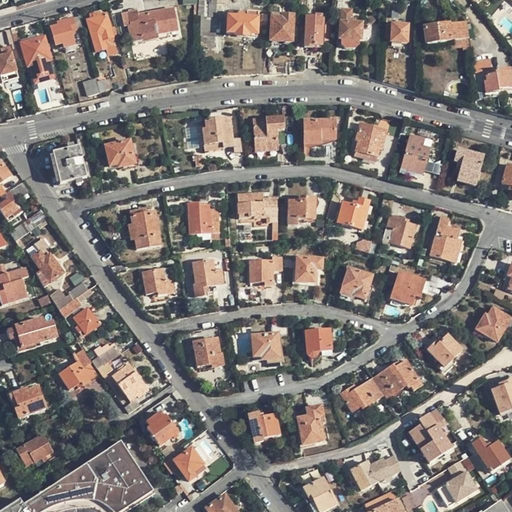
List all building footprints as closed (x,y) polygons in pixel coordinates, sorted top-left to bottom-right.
[(219,0),(201,0),(200,17),(203,17),(202,31),(218,32),(219,0)] [(137,11),(121,14),(124,27),(128,26),(131,44),(142,42),(141,36),(156,34),(156,35),(158,34),(177,31),(173,9),(138,15),(137,11)] [(340,11),(339,40),(341,40),(341,46),(344,49),(352,50),(358,45),(358,42),(360,42),(361,25),(350,24),(350,12),(340,11)] [(96,52),(107,49),(104,40),(113,38),(113,37),(116,36),(114,27),(111,28),(106,14),(101,15),(101,17),(94,19),(87,21),(96,52)] [(237,18),(228,17),(227,34),(233,34),(233,37),(249,38),(249,35),(256,36),(257,16),(237,15),(237,18)] [(293,16),(281,15),(281,18),(271,18),(269,41),(292,43),(293,16)] [(324,36),(330,37),(331,23),(322,22),(322,15),(314,15),(314,18),(306,17),(305,48),(314,49),(313,46),(324,46),(324,36)] [(82,30),(78,18),(58,23),(59,26),(51,28),(56,46),(64,44),(65,48),(74,45),(71,33),(82,30)] [(468,39),(466,22),(423,28),(425,45),(452,41),(468,39)] [(393,27),(388,27),(387,37),(392,38),(392,42),(408,44),(410,26),(394,25),(393,27)] [(17,33),(12,34),(13,36),(15,43),(21,64),(22,67),(27,66),(21,44),(17,33)] [(156,34),(141,36),(142,42),(159,39),(158,34),(156,35),(156,34)] [(45,38),(21,44),(27,66),(28,67),(30,67),(36,84),(54,79),(49,61),(51,61),(45,38)] [(116,46),(113,38),(104,40),(107,49),(116,46)] [(454,49),(469,47),(469,42),(468,39),(452,41),(454,49)] [(2,57),(0,57),(0,75),(2,83),(18,78),(10,47),(0,50),(2,57)] [(484,83),(485,94),(498,92),(498,90),(511,88),(509,69),(495,71),(495,72),(485,74),(486,82),(484,83)] [(116,76),(109,78),(112,91),(119,89),(116,76)] [(88,98),(100,94),(97,83),(96,80),(84,83),(88,98)] [(103,81),(97,83),(100,94),(106,93),(103,81)] [(265,150),(277,150),(276,132),(283,131),(282,119),(252,121),(254,154),(265,153),(265,150)] [(229,120),(203,123),(204,130),(201,131),(204,147),(204,146),(222,144),(222,148),(223,150),(233,148),(232,141),(229,120)] [(335,122),(303,122),(303,144),(319,144),(319,140),(335,140),(335,122)] [(355,153),(377,159),(379,151),(381,152),(387,131),(360,124),(355,141),(357,142),(355,153)] [(401,168),(412,171),(412,169),(423,171),(429,150),(422,148),(424,141),(410,137),(401,168)] [(239,140),(232,141),(233,148),(234,153),(241,152),(239,140)] [(135,165),(130,142),(104,148),(109,168),(117,166),(118,170),(135,165)] [(60,186),(86,179),(79,148),(51,155),(60,186)] [(454,163),(457,164),(462,165),(461,170),(459,178),(476,182),(483,158),(458,151),(454,163)] [(376,163),(377,159),(355,153),(354,157),(376,163)] [(0,161),(0,196),(7,193),(0,183),(11,176),(0,161)] [(501,185),(509,187),(511,187),(511,166),(506,165),(501,185)] [(475,188),(476,182),(459,178),(457,183),(475,188)] [(31,190),(24,181),(7,193),(0,196),(0,210),(8,222),(22,213),(20,209),(18,211),(12,202),(9,198),(13,196),(16,200),(31,190)] [(251,199),(237,200),(238,220),(254,220),(265,220),(272,219),(272,224),(278,224),(278,208),(269,209),(269,200),(263,200),(262,195),(251,195),(251,199)] [(298,199),(298,203),(288,203),(287,221),(315,221),(316,200),(298,199)] [(358,199),(357,203),(356,207),(352,206),(342,204),(336,224),(361,231),(369,203),(358,199)] [(187,205),(188,236),(197,236),(197,242),(219,240),(218,211),(205,211),(204,207),(198,207),(198,205),(187,205)] [(10,232),(16,241),(50,218),(43,208),(10,232)] [(131,226),(134,242),(136,252),(162,247),(155,213),(146,214),(130,217),(131,226)] [(404,223),(405,220),(390,215),(382,242),(409,250),(416,227),(408,224),(404,223)] [(451,263),(457,240),(459,231),(447,228),(449,221),(440,218),(429,257),(451,263)] [(34,244),(37,249),(40,252),(48,247),(42,239),(34,244)] [(461,242),(457,240),(451,263),(455,264),(461,242)] [(368,254),(371,244),(364,241),(357,245),(355,251),(368,254)] [(17,255),(14,247),(3,250),(5,259),(17,255)] [(44,258),(40,252),(37,249),(29,254),(41,271),(36,274),(45,288),(49,285),(49,284),(63,273),(50,255),(44,258)] [(272,272),(283,272),(282,258),(271,259),(272,262),(249,263),(249,284),(259,284),(263,284),(263,287),(272,287),(272,272)] [(322,261),(296,259),(294,283),(314,285),(315,271),(321,271),(322,261)] [(205,297),(205,294),(205,288),(208,288),(223,286),(221,271),(214,272),(212,261),(191,265),(195,286),(193,286),(195,299),(205,297)] [(26,267),(6,273),(3,265),(0,266),(0,294),(3,304),(27,297),(22,279),(29,277),(26,267)] [(373,277),(347,269),(339,296),(353,300),(353,298),(365,302),(373,277)] [(169,270),(163,271),(165,281),(171,280),(169,270)] [(145,297),(151,295),(156,294),(157,298),(174,295),(172,280),(171,280),(165,281),(163,271),(141,274),(145,297)] [(427,281),(400,272),(392,299),(413,306),(416,297),(421,298),(427,281)] [(60,289),(50,296),(56,306),(59,311),(74,300),(71,295),(66,298),(60,289)] [(92,293),(89,289),(76,299),(79,302),(92,293)] [(52,303),(48,295),(38,299),(41,307),(52,303)] [(71,313),(81,305),(79,302),(76,299),(74,300),(59,311),(64,319),(71,313)] [(71,313),(74,318),(87,309),(83,304),(81,305),(71,313)] [(87,309),(74,318),(79,325),(75,328),(79,333),(81,331),(85,336),(99,325),(87,309)] [(491,310),(487,317),(485,321),(482,319),(475,331),(497,344),(510,321),(491,310)] [(15,326),(15,328),(18,339),(21,348),(57,337),(52,322),(44,324),(42,318),(15,326)] [(10,341),(18,339),(15,328),(7,330),(10,341)] [(318,353),(331,352),(330,331),(304,333),(306,355),(307,358),(310,360),(312,360),(315,360),(317,358),(318,358),(318,353)] [(264,357),(265,361),(278,360),(279,360),(277,336),(251,338),(253,358),(261,357),(264,357)] [(439,340),(438,341),(426,352),(443,370),(462,351),(447,336),(441,342),(439,340)] [(423,348),(426,352),(438,341),(435,337),(423,348)] [(196,369),(211,366),(223,364),(221,356),(220,356),(217,340),(192,345),(196,369)] [(114,345),(91,361),(92,363),(97,370),(104,366),(121,354),(114,345)] [(90,364),(92,363),(91,361),(83,350),(76,355),(80,361),(59,375),(68,389),(75,385),(80,382),(82,385),(97,376),(90,364)] [(392,366),(372,379),(384,397),(386,400),(406,388),(408,391),(410,389),(413,392),(422,386),(406,362),(400,366),(394,369),(392,366)] [(130,401),(137,396),(133,391),(143,385),(128,364),(123,368),(120,364),(115,367),(119,371),(112,376),(130,401)] [(109,372),(104,366),(97,370),(102,377),(109,372)] [(362,411),(384,397),(372,379),(357,390),(352,393),(350,389),(340,396),(352,414),(360,408),(362,411)] [(511,410),(511,380),(498,386),(499,389),(491,391),(499,415),(511,410)] [(147,391),(143,385),(133,391),(137,396),(138,398),(147,391)] [(27,388),(12,394),(17,408),(13,409),(17,419),(45,409),(37,387),(28,390),(27,388)] [(8,395),(13,409),(17,408),(12,394),(8,395)] [(123,408),(128,415),(134,410),(130,404),(123,408)] [(320,408),(306,410),(306,415),(307,418),(297,420),(302,446),(323,442),(318,416),(322,416),(320,408)] [(446,424),(436,410),(418,422),(421,426),(408,434),(429,466),(453,450),(439,429),(446,424)] [(259,419),(258,415),(258,414),(247,416),(253,445),(263,443),(263,440),(280,436),(275,416),(263,418),(259,419)] [(177,433),(165,416),(146,429),(147,430),(145,431),(153,442),(154,441),(159,446),(177,433)] [(26,467),(34,462),(45,456),(52,452),(42,435),(16,449),(26,467)] [(510,461),(498,442),(491,447),(490,445),(485,448),(481,441),(471,447),(490,474),(510,461)] [(56,511),(57,511),(64,510),(71,508),(78,507),(89,508),(94,509),(99,511),(124,511),(152,494),(119,442),(22,505),(19,499),(0,511),(56,511)] [(188,482),(196,476),(194,473),(203,466),(190,449),(188,451),(184,447),(179,451),(163,463),(171,474),(178,469),(188,482)] [(48,460),(45,456),(34,462),(36,467),(48,460)] [(383,462),(370,469),(378,483),(390,476),(383,462)] [(471,472),(466,462),(447,473),(453,483),(471,472)] [(378,483),(370,469),(367,463),(350,472),(360,493),(378,483)] [(205,470),(203,466),(194,473),(196,476),(196,477),(205,470)] [(310,498),(316,511),(325,511),(337,506),(323,480),(302,490),(307,499),(310,498)] [(239,511),(227,495),(208,509),(210,511),(239,511)] [(311,511),(316,511),(310,498),(307,499),(305,501),(311,511)] [(364,506),(366,511),(373,511),(384,507),(380,499),(364,506)] [(384,507),(373,511),(402,511),(397,500),(384,507)]
